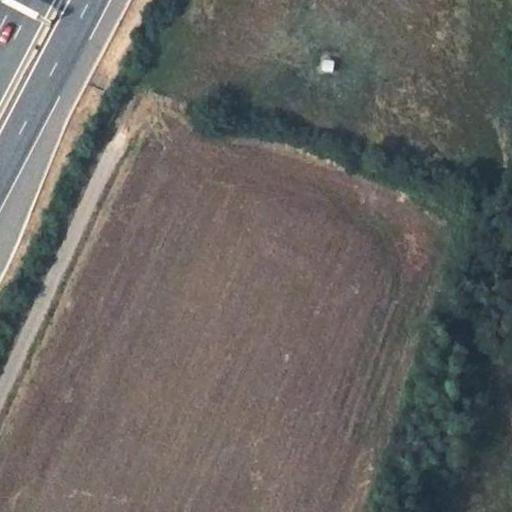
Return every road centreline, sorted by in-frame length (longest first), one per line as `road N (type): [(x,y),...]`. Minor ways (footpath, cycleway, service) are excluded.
road 1 (track): [(511,215),(409,511)]
road 2 (motorway): [(0,185),(97,0)]
